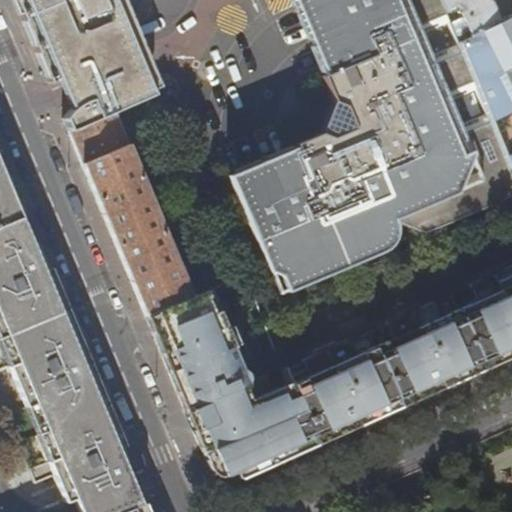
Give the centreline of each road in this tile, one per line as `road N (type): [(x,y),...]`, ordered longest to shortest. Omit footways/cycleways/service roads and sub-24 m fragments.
road 1 (residential): [(171,475),(0,60)]
road 2 (residential): [(511,401),(264,511)]
